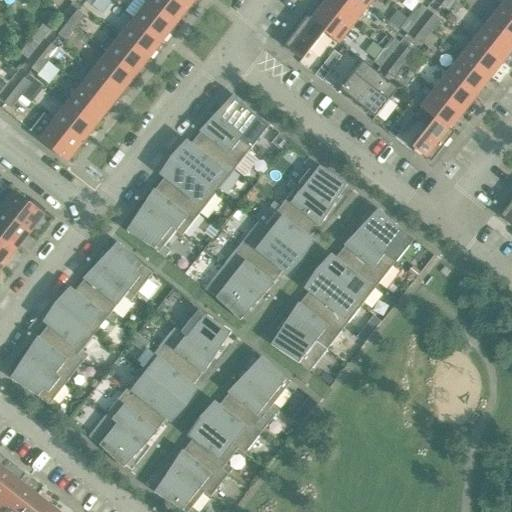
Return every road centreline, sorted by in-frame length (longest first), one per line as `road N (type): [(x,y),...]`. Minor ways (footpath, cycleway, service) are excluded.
road 1 (residential): [(444,223),(226,53)]
road 2 (residential): [(90,220),(226,53)]
road 3 (residential): [(131,511),(0,410)]
road 4 (residential): [(0,338),(90,220)]
